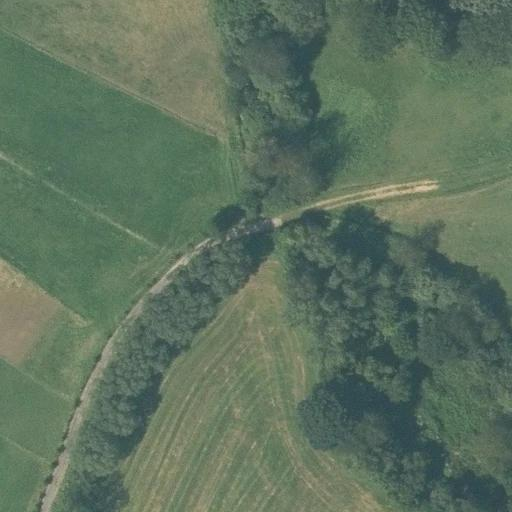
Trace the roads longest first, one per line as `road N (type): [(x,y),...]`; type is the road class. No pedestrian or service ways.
road 1 (track): [(318,211),(202,257),(128,325),(44,511)]
road 2 (track): [(511,466),(463,416),(425,358),(400,288),(373,249),(318,211)]
road 3 (track): [(293,0),(264,45),(241,130),(266,229)]
road 4 (track): [(318,211),(511,170)]
